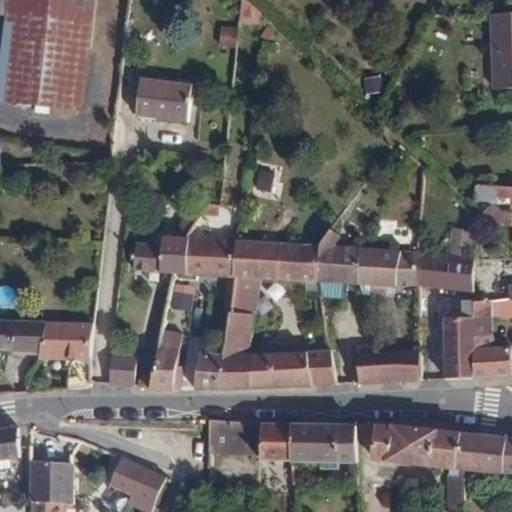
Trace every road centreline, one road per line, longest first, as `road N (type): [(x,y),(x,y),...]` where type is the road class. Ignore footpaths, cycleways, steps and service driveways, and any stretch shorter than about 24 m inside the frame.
road 1 (residential): [(0,412),(152,402),(502,410)]
road 2 (unknown): [(179,139),(132,138),(119,148),(98,404)]
